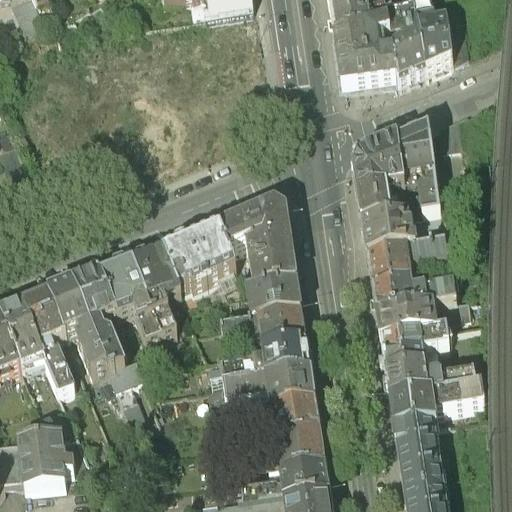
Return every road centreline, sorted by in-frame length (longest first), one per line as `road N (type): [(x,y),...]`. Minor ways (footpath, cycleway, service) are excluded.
road 1 (primary): [(315,147),(367,511)]
road 2 (residential): [(315,147),(0,277)]
road 3 (residential): [(315,147),(511,67)]
road 4 (primary): [(296,0),(315,147)]
